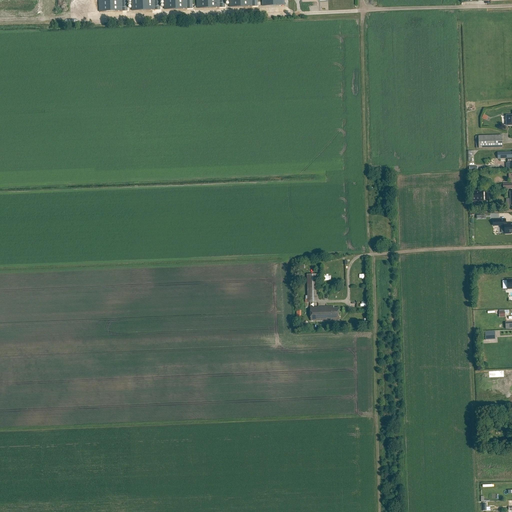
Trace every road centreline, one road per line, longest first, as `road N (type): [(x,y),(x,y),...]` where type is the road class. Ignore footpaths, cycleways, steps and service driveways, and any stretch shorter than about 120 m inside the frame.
road 1 (track): [(362,0),(381,511)]
road 2 (track): [(362,9),(511,5)]
road 3 (track): [(372,253),(511,247)]
